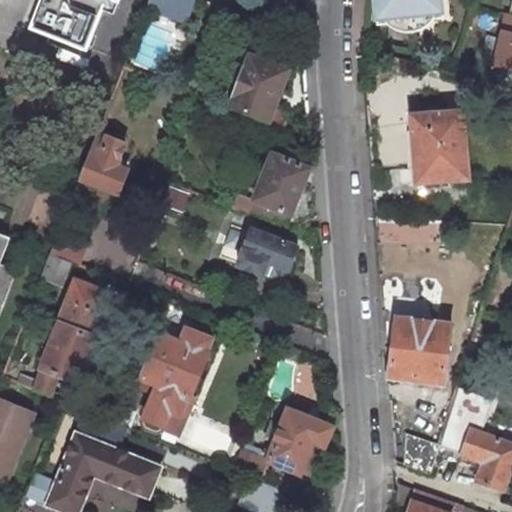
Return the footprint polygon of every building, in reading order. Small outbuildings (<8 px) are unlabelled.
[(38,0),(31,23),(85,42),(101,0),(38,0)] [(142,0),(141,4),(183,19),(189,0),(142,0)] [(370,0),(373,23),(383,22),(386,26),(391,30),(399,34),(409,33),(417,30),(422,27),(425,22),(428,17),(437,17),(436,0),(370,0)] [(511,19),(504,17),(502,17),(487,69),(511,76),(511,19)] [(284,66),(248,51),(239,73),(230,69),(224,82),(235,85),(227,103),(227,104),(279,124),(282,117),(268,112),(284,66)] [(461,112),(407,114),(410,185),(463,181),(461,112)] [(113,159),(121,138),(93,127),(74,174),(114,189),(124,164),(113,159)] [(304,165),(268,151),(244,209),(243,211),(280,225),(304,165)] [(156,198),(171,204),(175,191),(183,194),(185,185),(165,177),(156,198)] [(76,259),(87,229),(57,217),(46,247),(76,259)] [(295,243),(249,225),(235,261),(260,271),(265,259),(285,267),(295,243)] [(0,294),(11,267),(0,262),(0,247),(5,234),(0,232),(0,294)] [(36,271),(57,280),(67,255),(46,247),(36,271)] [(102,286),(72,275),(33,375),(19,369),(15,378),(47,391),(56,370),(73,376),(92,330),(87,328),(102,286)] [(163,291),(144,284),(133,312),(151,320),(163,291)] [(449,322),(394,314),(386,373),(440,382),(449,322)] [(183,328),(179,338),(158,330),(153,333),(137,374),(140,375),(137,383),(151,388),(143,411),(143,413),(141,418),(141,420),(143,422),(153,426),(159,424),(165,407),(177,411),(184,393),(186,394),(204,348),(202,347),(206,339),(201,332),(187,326),(183,328)] [(274,336),(270,347),(291,354),(294,344),(274,336)] [(452,392),(435,389),(427,430),(439,434),(452,392)] [(175,431),(189,395),(186,394),(184,393),(177,411),(165,407),(159,424),(175,431)] [(29,410),(0,397),(0,474),(2,475),(29,410)] [(326,422),(284,405),(264,456),(308,471),(326,422)] [(159,460),(76,426),(54,476),(44,498),(76,510),(93,470),(146,492),(159,460)] [(500,489),(511,452),(511,444),(468,428),(459,454),(475,459),(480,462),(474,479),(500,489)] [(432,454),(403,437),(402,466),(426,474),(429,463),(432,454)] [(261,455),(235,445),(228,465),(252,476),(261,455)] [(475,459),(459,454),(457,460),(473,466),(475,459)] [(54,476),(31,467),(23,487),(44,498),(54,476)] [(448,511),(452,504),(414,490),(406,511),(448,511)]
